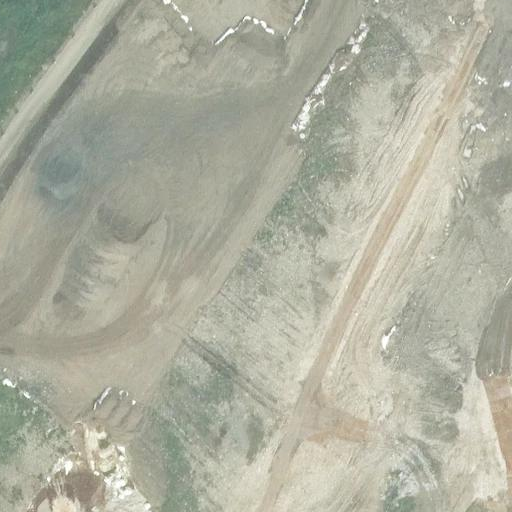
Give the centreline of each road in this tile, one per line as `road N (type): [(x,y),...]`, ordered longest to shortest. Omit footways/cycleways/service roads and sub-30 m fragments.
road 1 (track): [(511,91),(480,101),(376,223),(206,463),(141,445),(0,354)]
road 2 (track): [(332,13),(105,422)]
road 3 (track): [(0,193),(151,0)]
